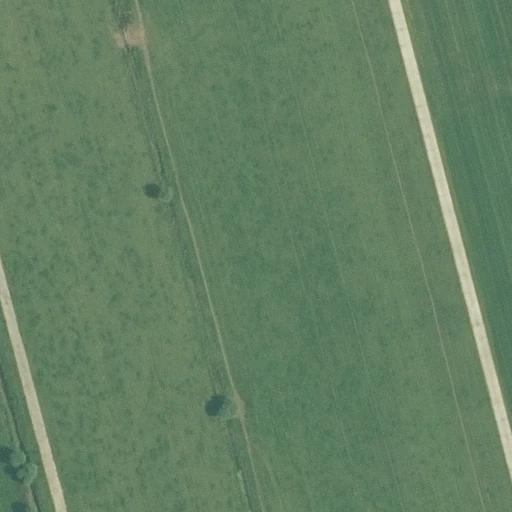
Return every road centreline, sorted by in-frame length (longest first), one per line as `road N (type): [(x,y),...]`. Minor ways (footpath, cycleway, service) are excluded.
road 1 (track): [(511,461),(393,0)]
road 2 (track): [(0,283),(59,511)]
